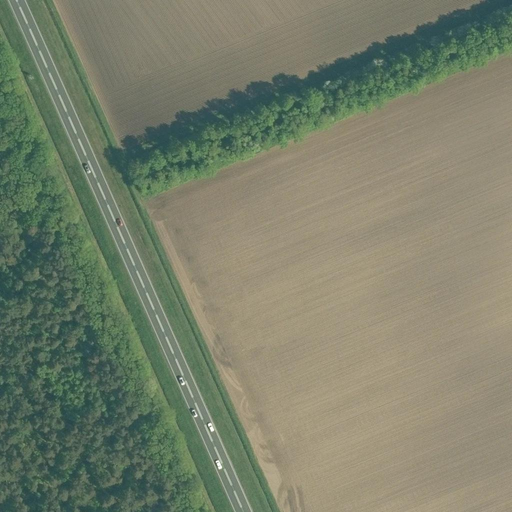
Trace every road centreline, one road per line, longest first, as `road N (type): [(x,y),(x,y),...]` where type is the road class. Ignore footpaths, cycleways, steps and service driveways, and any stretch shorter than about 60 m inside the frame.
road 1 (track): [(52,0),(279,511)]
road 2 (trunk): [(240,511),(14,0)]
road 3 (track): [(123,159),(511,1)]
